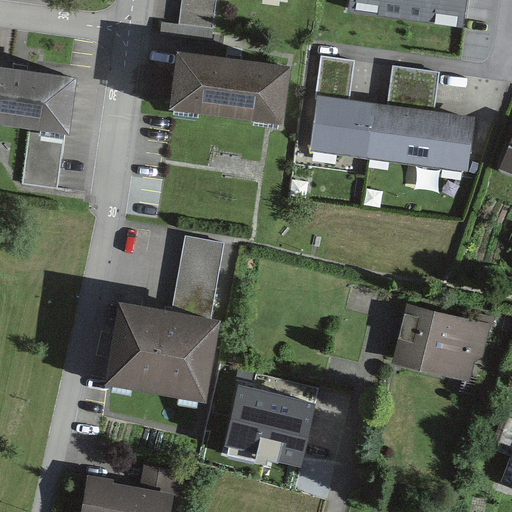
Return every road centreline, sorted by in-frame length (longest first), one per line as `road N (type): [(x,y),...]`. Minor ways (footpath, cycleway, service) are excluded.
road 1 (residential): [(127,30),(108,212),(41,511)]
road 2 (residential): [(336,511),(386,289)]
road 3 (residential): [(127,30),(0,13)]
